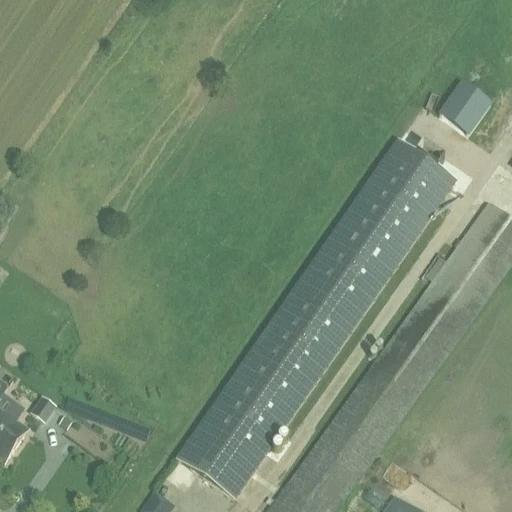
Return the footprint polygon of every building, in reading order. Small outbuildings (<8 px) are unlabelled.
[(480,139),(502,103),(467,82),(445,118),(480,139)] [(178,464),(231,500),(452,182),(401,144),(178,464)] [(335,511),(511,264),(511,224),(488,208),(271,511),(335,511)] [(56,412),(40,400),(31,413),(47,425),(56,412)] [(0,462),(5,466),(28,434),(0,414),(0,462)] [(410,511),(376,488),(359,511),(410,511)]
